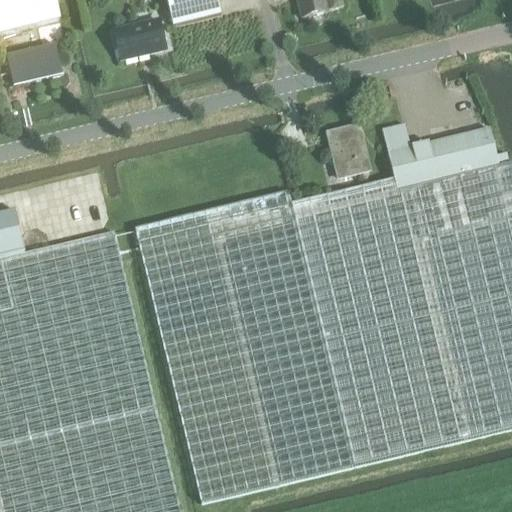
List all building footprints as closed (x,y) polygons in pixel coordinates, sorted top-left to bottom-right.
[(0,0),(0,37),(61,23),(55,0),(0,0)] [(167,0),(174,29),(222,18),(217,0),(167,0)] [(296,0),(302,20),(329,14),(344,10),(341,0),(296,0)] [(122,63),(166,53),(159,22),(114,33),(122,63)] [(14,88),(63,77),(56,48),(8,59),(14,88)] [(511,166),(509,168),(506,156),(497,158),(490,131),(411,150),(405,127),(383,132),(394,182),(291,207),(288,194),(135,231),(201,506),(354,469),(511,431),(511,166)] [(339,180),(369,173),(358,129),(339,134),(342,143),(331,146),(339,180)] [(15,213),(0,216),(0,262),(26,256),(15,213)] [(0,511),(180,511),(113,236),(26,257),(26,256),(0,262),(0,511)]
